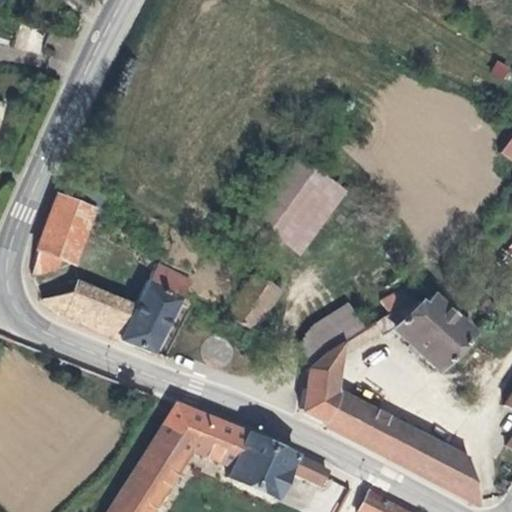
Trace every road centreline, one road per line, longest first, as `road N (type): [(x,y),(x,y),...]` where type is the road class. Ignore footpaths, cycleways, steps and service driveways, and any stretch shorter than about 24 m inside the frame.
road 1 (tertiary): [(0,312),(306,439),(443,511)]
road 2 (tertiary): [(130,0),(15,229),(0,281)]
